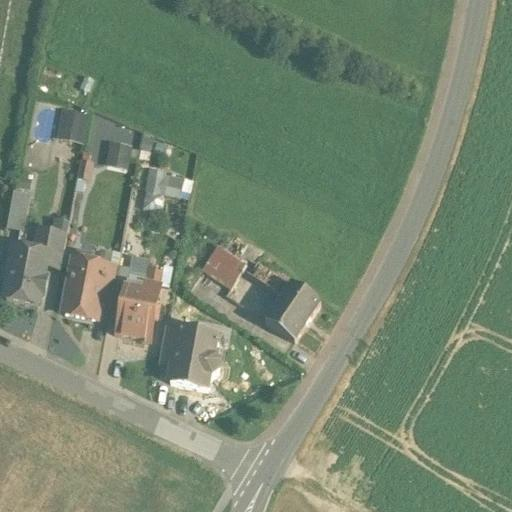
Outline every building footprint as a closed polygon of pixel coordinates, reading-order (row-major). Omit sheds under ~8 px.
[(91,123),(66,118),(60,148),(86,153),(91,123)] [(134,157),(114,153),(109,174),(130,178),(134,157)] [(93,168),(81,166),(78,181),(89,184),(93,168)] [(185,188),(153,179),(147,200),(179,209),(185,188)] [(28,235),(35,196),(18,193),(10,232),(28,235)] [(216,228),(227,203),(216,199),(205,223),(216,228)] [(67,238),(49,235),(46,254),(49,255),(47,266),(61,269),(67,238)] [(246,269),(218,251),(203,275),(231,293),(246,269)] [(44,260),(15,255),(6,303),(37,309),(40,297),(43,298),(45,284),(42,284),(45,271),(42,270),(44,260)] [(93,259),(78,256),(74,265),(64,318),(96,324),(100,306),(99,306),(103,283),(105,271),(93,269),(93,259)] [(150,264),(132,261),(130,273),(127,286),(143,289),(145,290),(149,270),(150,264)] [(292,289),(257,266),(248,280),(283,303),(292,289)] [(159,271),(154,270),(154,271),(149,270),(145,290),(160,293),(164,273),(158,272),(159,271)] [(118,273),(105,271),(103,283),(115,286),(118,273)] [(130,273),(118,271),(118,273),(115,286),(112,306),(123,308),(127,286),(130,273)] [(115,286),(103,283),(99,306),(100,306),(111,309),(112,306),(115,286)] [(142,296),(127,293),(129,287),(127,286),(123,308),(117,339),(150,346),(160,293),(145,290),(143,289),(142,296)] [(143,289),(129,287),(127,293),(142,296),(143,289)] [(321,307),(292,289),(283,303),(266,328),(294,346),(321,307)] [(182,332),(169,330),(163,361),(175,364),(180,338),(181,338),(181,337),(182,332)] [(217,345),(182,338),(183,337),(181,337),(181,338),(180,338),(175,364),(170,387),(208,394),(210,380),(212,380),(218,377),(220,369),(216,363),(214,363),(216,348),(218,349),(218,347),(217,347),(217,345)]
